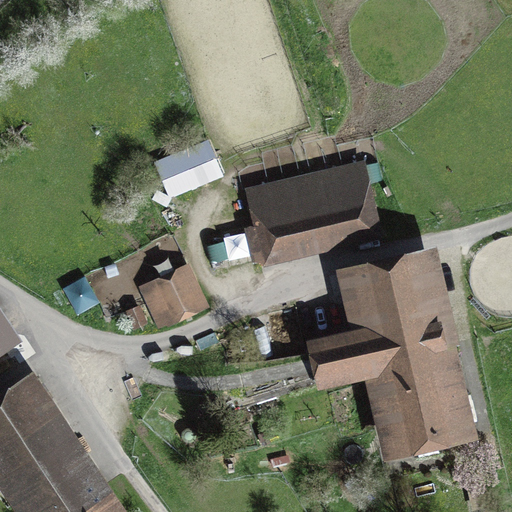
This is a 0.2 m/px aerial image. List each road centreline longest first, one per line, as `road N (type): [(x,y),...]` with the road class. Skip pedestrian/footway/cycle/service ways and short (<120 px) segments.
road 1 (unclassified): [(511,222),(365,257),(171,338),(97,345),(61,328)]
road 2 (unclassified): [(61,328),(55,345),(157,511)]
